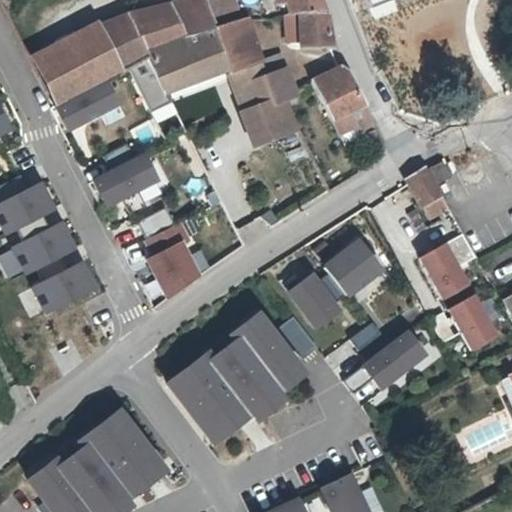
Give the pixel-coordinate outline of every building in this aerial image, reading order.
[(169,0),(168,1),(183,35),(213,26),(204,0),(169,0)] [(235,0),(204,0),(213,26),(241,16),(235,0)] [(320,0),(271,0),(272,2),(280,0),(281,0),(284,13),(295,10),(325,11),(320,0)] [(168,1),(123,11),(142,49),(182,36),(183,35),(168,1)] [(325,11),(295,10),(295,44),(332,48),(328,16),(325,11)] [(123,11),(97,24),(121,71),(147,58),(142,49),(123,11)] [(245,15),(213,26),(226,72),(259,63),(261,62),(245,15)] [(95,20),(26,55),(51,105),(104,79),(121,71),(97,24),(95,20)] [(147,58),(164,95),(223,73),(226,72),(213,26),(182,36),(142,49),(147,58)] [(226,72),(223,73),(238,108),(235,110),(250,149),(295,131),(283,103),(299,98),(286,66),(262,74),(259,63),(226,72)] [(347,69),(336,63),(306,77),(338,134),(356,125),(359,132),(375,123),(347,69)] [(104,79),(51,105),(65,133),(118,107),(104,79)] [(437,113),(415,104),(410,115),(432,124),(437,113)] [(139,151),(88,177),(102,204),(153,179),(139,151)] [(429,172),(437,186),(453,178),(449,172),(445,163),(429,172)] [(437,186),(429,172),(426,169),(406,181),(429,221),(443,213),(450,210),(437,186)] [(38,181),(0,200),(0,232),(1,235),(52,209),(38,181)] [(162,208),(135,222),(144,238),(171,224),(162,208)] [(257,215),(237,230),(248,244),(267,229),(257,215)] [(144,238),(142,239),(151,255),(180,240),(183,246),(190,242),(179,220),(171,224),(144,238)] [(58,221),(7,247),(21,275),(72,249),(58,221)] [(359,236),(323,266),(349,298),(386,268),(359,236)] [(151,255),(143,260),(164,298),(198,273),(183,246),(180,240),(151,255)] [(446,242),(418,257),(441,299),(469,284),(446,242)] [(79,261),(27,287),(41,315),(92,289),(79,261)] [(314,268),(284,291),(316,332),(346,308),(314,268)] [(476,294),(448,310),(471,351),(499,336),(476,294)] [(511,296),(501,302),(511,321),(511,296)] [(255,308),(160,378),(206,441),(301,371),(255,308)] [(428,318),(438,343),(455,335),(444,311),(428,318)] [(359,351),(380,336),(370,322),(349,337),(359,351)] [(407,328),(360,363),(380,390),(427,355),(407,328)] [(335,372),(359,355),(348,339),(324,356),(335,372)] [(342,379),(358,404),(375,393),(359,368),(342,379)] [(511,377),(501,382),(511,404),(511,377)] [(115,407),(20,477),(46,511),(104,511),(162,470),(115,407)] [(370,511),(352,470),(318,486),(329,511),(370,511)] [(302,511),(296,497),(259,511),(302,511)]
